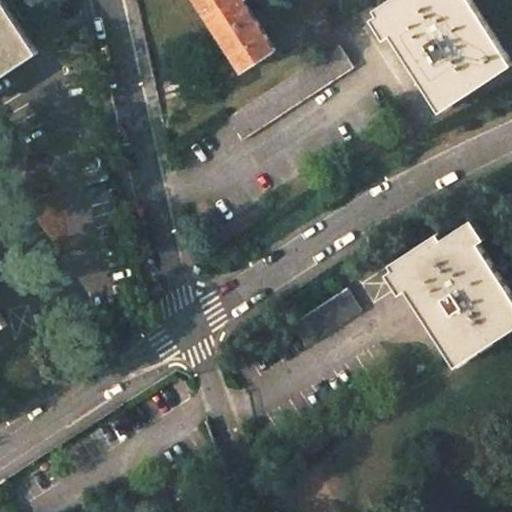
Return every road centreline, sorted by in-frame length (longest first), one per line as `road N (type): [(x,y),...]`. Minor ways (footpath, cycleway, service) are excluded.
road 1 (unclassified): [(197,325),(367,210),(511,142)]
road 2 (unclassified): [(197,325),(113,0)]
road 3 (unknown): [(161,193),(377,81)]
road 4 (unclassified): [(197,325),(0,450)]
